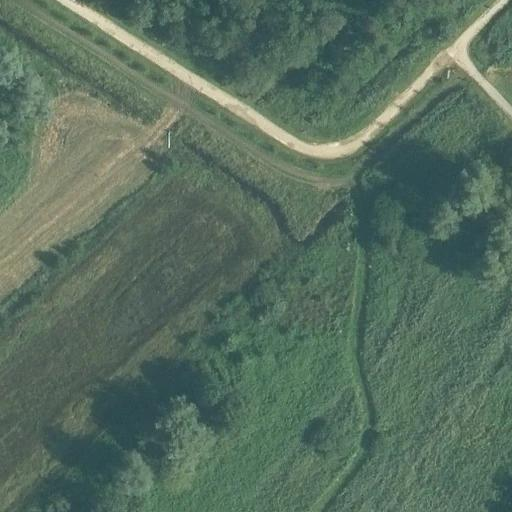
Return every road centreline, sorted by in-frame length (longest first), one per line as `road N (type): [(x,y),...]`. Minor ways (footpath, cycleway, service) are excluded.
road 1 (unknown): [(511,18),(364,168),(333,186),(291,170),(21,0)]
road 2 (track): [(0,253),(204,88)]
